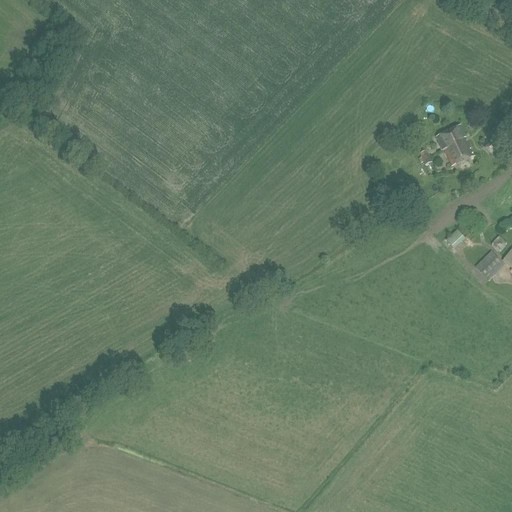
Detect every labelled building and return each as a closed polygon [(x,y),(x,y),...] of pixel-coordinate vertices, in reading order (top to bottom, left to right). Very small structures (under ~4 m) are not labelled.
[(511,137),(501,126),(482,145),(494,158),(511,140),(511,137)] [(462,127),(437,138),(444,151),(452,168),(476,157),(462,127)] [(425,167),(433,163),(428,154),(421,157),(421,158),(419,159),(421,164),(423,162),(425,167)] [(462,241),(466,237),(461,231),(448,241),(457,251),(465,244),(462,241)] [(489,281),(505,265),(492,252),(476,268),(489,281)]
